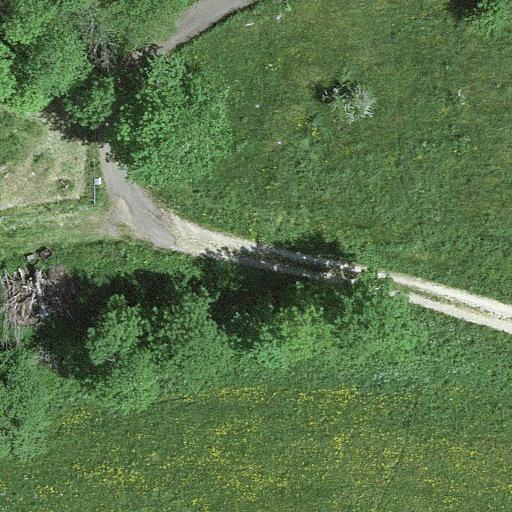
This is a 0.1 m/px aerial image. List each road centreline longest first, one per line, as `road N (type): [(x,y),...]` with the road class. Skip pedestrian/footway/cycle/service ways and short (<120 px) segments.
road 1 (track): [(130,167),(147,210),(197,234),(511,319)]
road 2 (track): [(130,167),(122,125),(140,74),(190,30),(248,0)]
